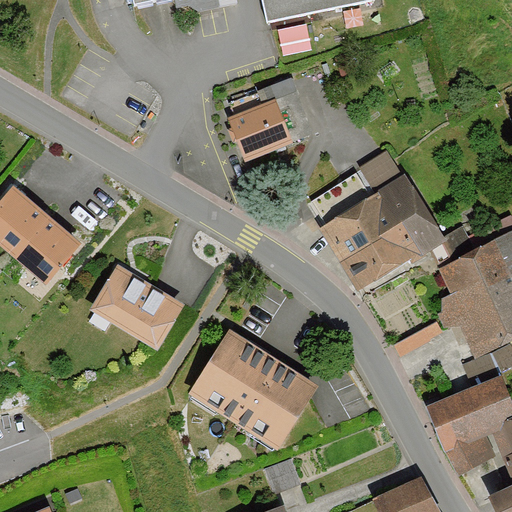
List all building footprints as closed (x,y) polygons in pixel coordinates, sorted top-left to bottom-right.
[(188,0),(131,0),(134,11),(188,0)] [(373,0),(260,0),(267,27),(375,5),(373,0)] [(309,24),(279,31),(285,56),(315,49),(309,24)] [(241,162),(309,133),(285,77),(252,91),(257,104),(222,119),(241,162)] [(346,290),(440,241),(396,157),(302,206),(346,290)] [(12,192),(0,206),(0,247),(47,287),(80,249),(12,192)] [(511,230),(431,264),(444,295),(433,300),(446,332),(456,328),(470,361),(511,343),(511,230)] [(157,355),(185,308),(118,268),(90,314),(157,355)] [(183,399),(276,458),(319,391),(226,332),(183,399)] [(487,436),(494,434),(511,483),(511,485),(488,497),(495,511),(511,511),(511,417),(511,418),(496,378),(426,407),(458,476),(496,457),(487,436)] [(308,502),(290,459),(261,471),(272,492),(280,492),(286,509),(308,502)] [(432,511),(420,482),(374,501),(377,511),(432,511)]
